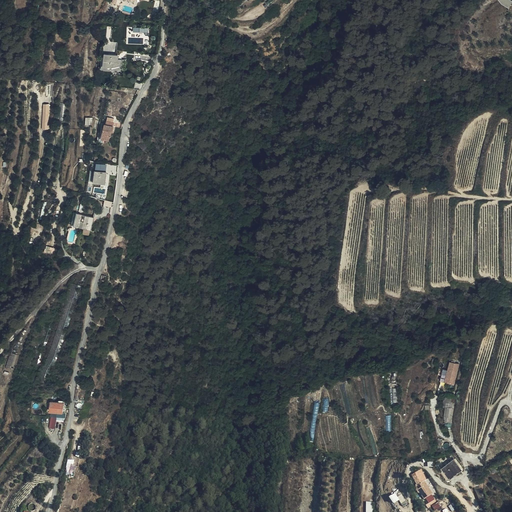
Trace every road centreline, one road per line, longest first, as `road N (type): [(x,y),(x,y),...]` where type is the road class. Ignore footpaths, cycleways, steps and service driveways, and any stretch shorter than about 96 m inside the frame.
road 1 (residential): [(166,0),(158,78),(136,107),(126,144),(49,511)]
road 2 (unclassified): [(404,482),(422,464),(456,485),(473,467),(503,399),(511,406)]
road 3 (track): [(100,270),(83,267),(61,282),(0,355)]
